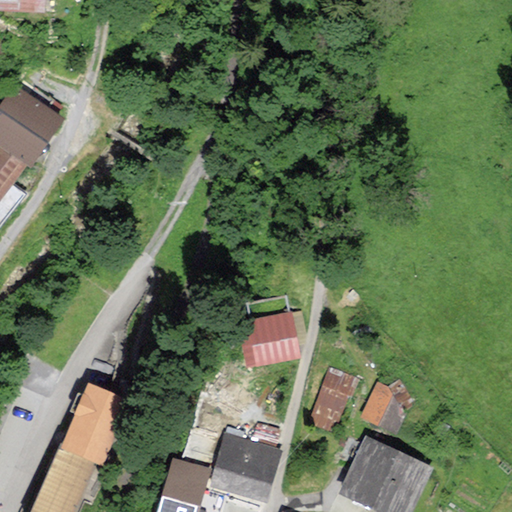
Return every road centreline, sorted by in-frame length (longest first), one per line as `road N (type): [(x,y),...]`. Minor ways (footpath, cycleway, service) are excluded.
road 1 (track): [(371,0),(370,22),(340,63),(337,150),(289,411)]
road 2 (unclassified): [(7,511),(206,156)]
road 3 (track): [(183,198),(204,270),(111,511)]
road 4 (residential): [(0,251),(43,187),(91,79)]
